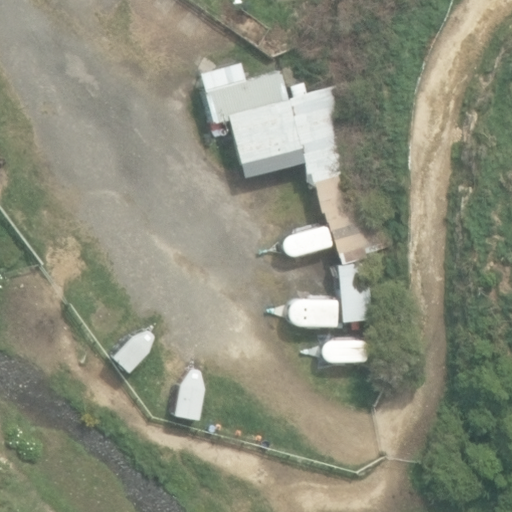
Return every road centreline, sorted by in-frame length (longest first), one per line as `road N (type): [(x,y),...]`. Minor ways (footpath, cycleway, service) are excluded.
road 1 (track): [(0,22),(125,251),(256,404),(362,439),(408,422),(440,350),(433,229),(444,85),(489,0)]
road 2 (track): [(108,220),(46,299),(44,382),(74,485),(92,511)]
